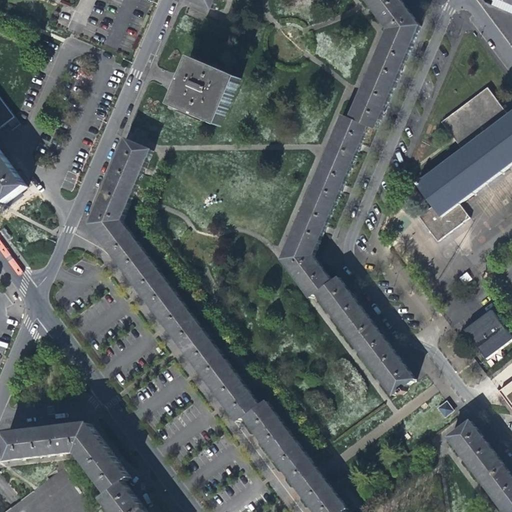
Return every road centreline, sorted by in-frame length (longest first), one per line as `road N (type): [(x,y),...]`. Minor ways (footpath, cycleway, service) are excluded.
road 1 (residential): [(511,444),(367,256),(364,230),(462,0)]
road 2 (residential): [(39,301),(165,0)]
road 3 (residential): [(39,301),(194,511)]
